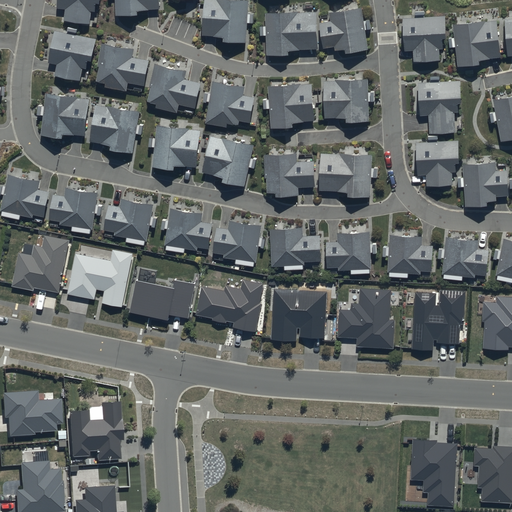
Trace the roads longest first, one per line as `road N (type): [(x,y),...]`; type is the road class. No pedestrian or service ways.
road 1 (residential): [(24,126),(39,155),(52,161),(245,204),(326,214),(388,208),(409,196)]
road 2 (residential): [(511,397),(246,381),(170,367)]
road 3 (residential): [(389,60),(261,71),(132,30)]
road 4 (residential): [(170,367),(0,332)]
road 5 (residential): [(170,367),(169,511)]
road 6 (residential): [(35,5),(20,75),(24,126)]
